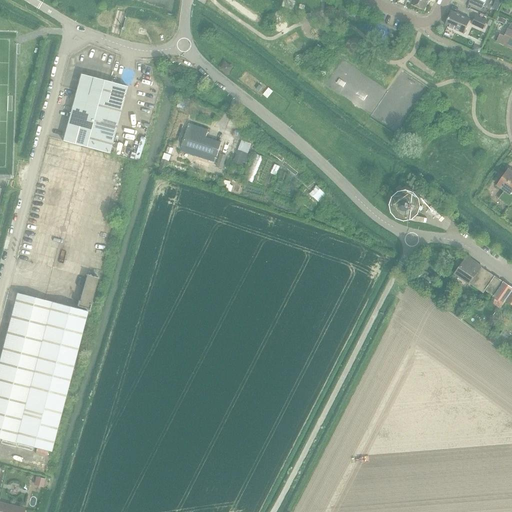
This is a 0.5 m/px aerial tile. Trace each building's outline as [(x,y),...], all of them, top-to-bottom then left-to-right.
[(424,10),(428,0),(412,0),(411,4),(424,10)] [(469,0),(469,3),(482,9),(485,0),(469,0)] [(464,33),(470,19),(451,11),(445,25),(449,27),(449,28),(453,30),(454,29),(464,33)] [(483,29),(487,20),(476,15),(472,24),(483,29)] [(511,23),(504,36),(498,39),(497,42),(511,48),(511,23)] [(228,74),(232,68),(226,63),(222,69),(228,74)] [(81,74),(76,91),(106,99),(110,82),(81,74)] [(101,116),(97,132),(92,149),(109,153),(127,87),(110,82),(106,99),(101,116)] [(76,91),(72,107),(101,116),(106,99),(76,91)] [(182,96),(178,107),(186,111),(190,100),(182,96)] [(67,124),(97,132),(101,116),(72,107),(67,124)] [(187,123),(179,151),(214,162),(216,156),(217,156),(221,143),(206,138),(208,130),(187,123)] [(63,141),(92,149),(97,132),(67,124),(63,141)] [(250,154),(238,150),(233,163),(241,166),(243,162),(246,163),(250,154)] [(225,156),(219,154),(215,167),(222,169),(225,156)] [(162,160),(159,171),(165,173),(168,161),(162,160)] [(508,169),(497,185),(504,190),(498,199),(509,206),(511,202),(511,192),(511,191),(511,170),(510,171),(508,169)] [(317,188),(311,195),(318,201),(325,195),(317,188)] [(412,205),(412,203),(413,201),(416,203),(420,197),(410,190),(405,198),(404,198),(403,198),(402,198),(401,199),(400,200),(399,201),(398,202),(398,203),(397,204),(397,205),(398,207),(398,208),(398,209),(399,210),(400,211),(401,212),(402,212),(403,213),(405,213),(406,213),(407,212),(408,212),(409,211),(410,210),(411,209),(412,208),(412,207),(412,206),(412,205)] [(414,227),(407,230),(410,237),(417,234),(414,227)] [(456,274),(470,283),(481,267),(467,257),(456,274)] [(485,290),(492,295),(502,281),(481,267),(470,283),(484,292),(485,290)] [(89,311),(98,278),(86,275),(79,301),(77,306),(86,309),(85,310),(89,311)] [(503,304),(505,301),(511,290),(511,288),(503,282),(493,297),(503,304)] [(0,357),(0,438),(51,451),(87,311),(17,293),(0,357)] [(495,312),(491,318),(500,324),(504,318),(495,312)] [(36,477),(34,485),(43,487),(45,479),(36,477)] [(0,511),(23,511),(24,509),(0,502),(0,511)]
